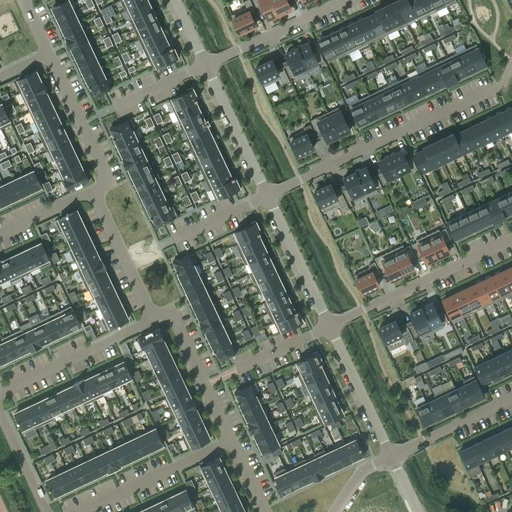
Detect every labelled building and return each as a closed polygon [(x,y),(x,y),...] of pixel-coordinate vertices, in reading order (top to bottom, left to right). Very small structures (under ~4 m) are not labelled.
[(120,0),(124,10),(145,0),(120,0)] [(146,0),(145,0),(124,10),(125,11),(126,10),(130,19),(129,19),(129,20),(152,9),(150,3),(148,4),(146,0)] [(246,8),(230,15),(239,33),(255,26),(251,16),(256,13),(249,0),(246,0),(243,2),(246,8)] [(279,14),(272,0),(251,0),(258,12),(263,10),(268,20),(279,14)] [(272,0),(279,14),(280,14),(281,16),(286,14),(285,12),(290,9),(286,0),(272,0)] [(398,0),(396,2),(405,21),(414,16),(406,0),(398,0)] [(418,0),(406,0),(414,16),(424,12),(418,0)] [(430,0),(418,0),(424,12),(434,7),(430,0)] [(442,0),(430,0),(434,7),(436,12),(446,7),(442,0)] [(72,11),(67,1),(52,8),(56,19),(72,11)] [(396,2),(386,6),(397,30),(407,25),(405,21),(396,2)] [(386,6),(376,11),(377,13),(387,34),(397,30),(386,6)] [(152,9),(129,20),(134,30),(156,19),(154,15),(155,15),(152,9)] [(61,28),(72,23),(77,21),(72,11),(56,19),(61,28)] [(377,13),(367,17),(377,39),(387,34),(377,13)] [(377,39),(367,17),(363,19),(362,17),(358,19),(359,21),(357,22),(368,44),(377,39)] [(156,19),(134,30),(138,39),(162,28),(159,23),(157,23),(156,19)] [(65,38),(66,38),(81,31),(77,21),(72,23),(61,28),(65,38)] [(368,44),(357,22),(353,24),(352,22),(348,24),(349,26),(348,26),(358,48),(368,44)] [(338,29),(339,30),(338,31),(348,53),(358,48),(348,26),(344,28),(343,27),(338,29)] [(162,28),(138,39),(143,49),(165,39),(163,35),(164,34),(162,28)] [(71,48),(86,41),(81,31),(66,38),(65,38),(64,38),(69,49),(71,48),(70,48),(71,48)] [(348,53),(338,31),(334,33),(333,31),(329,33),(329,35),(328,36),(338,58),(348,53)] [(320,40),(318,41),(328,62),(338,58),(328,36),(324,38),(323,36),(319,38),(320,40)] [(165,39),(143,49),(148,59),(172,47),(169,48),(165,39)] [(71,48),(75,58),(90,50),(86,41),(71,48),(70,48),(71,48)] [(323,61),(318,51),(313,53),(308,44),(302,47),(301,45),(297,47),(298,49),(297,49),(308,73),(319,67),(318,64),(323,61)] [(476,44),(466,49),(476,70),(486,65),(483,59),(485,58),(483,53),(481,54),(476,44)] [(172,47),(148,59),(148,60),(149,59),(153,69),(172,60),(172,62),(178,59),(172,47)] [(308,73),(297,49),(296,50),(295,48),(290,50),(291,52),(286,54),(290,64),(285,67),(290,77),(295,75),(297,78),(308,73)] [(466,49),(456,54),(466,74),(476,70),(466,49)] [(80,67),(90,62),(95,60),(90,50),(75,58),(80,67)] [(456,54),(446,58),(457,81),(457,80),(456,79),(466,74),(456,54)] [(446,58),(437,63),(447,85),(457,81),(446,58)] [(80,67),(84,77),(100,70),(95,60),(90,62),(80,67)] [(283,68),(277,71),(272,61),(256,68),(264,86),(280,79),(282,84),(289,81),(283,68)] [(447,85),(437,63),(427,68),(436,88),(446,84),(447,85)] [(436,88),(427,68),(417,72),(427,93),(428,92),(433,90),(432,90),(436,88)] [(89,87),(100,82),(104,80),(100,70),(84,77),(89,87)] [(36,72),(14,82),(19,93),(42,82),(40,82),(36,72)] [(417,72),(419,77),(410,81),(408,77),(407,77),(417,97),(427,93),(417,72)] [(407,77),(398,81),(407,102),(409,101),(409,102),(413,99),(417,97),(407,77)] [(94,97),(109,90),(104,80),(100,82),(89,87),(94,97)] [(407,102),(398,81),(388,86),(397,106),(399,106),(403,104),(407,102)] [(42,82),(19,93),(19,94),(20,93),(25,102),(47,92),(42,82)] [(397,106),(388,86),(378,91),(388,111),(397,106)] [(174,111),(197,100),(191,88),(186,91),(187,92),(169,101),(174,111)] [(378,91),(368,95),(378,116),(379,115),(384,113),(388,111),(378,91)] [(47,92),(25,102),(29,112),(50,102),(46,93),(47,92)] [(368,95),(358,100),(368,120),(369,120),(370,120),(374,118),(378,116),(368,95)] [(178,121),(199,111),(195,102),(197,100),(174,111),(178,121)] [(368,120),(358,100),(348,105),(358,125),(360,124),(360,125),(364,122),(368,120)] [(50,102),(29,112),(34,122),(55,112),(50,102)] [(2,105),(0,105),(0,127),(1,129),(11,125),(2,105)] [(338,107),(327,112),(339,136),(340,138),(344,136),(343,134),(345,134),(344,133),(349,131),(346,125),(345,121),(350,119),(345,108),(339,110),(338,107)] [(506,111),(502,113),(511,130),(511,129),(511,108),(511,109),(510,107),(505,109),(506,111)] [(205,120),(202,114),(201,115),(199,111),(178,121),(183,131),(205,120)] [(501,135),(511,130),(502,113),(501,113),(500,111),(496,113),(496,115),(492,117),(501,135)] [(55,112),(34,122),(38,131),(37,132),(59,122),(55,112)] [(339,136),(327,112),(310,120),(317,134),(317,135),(322,132),(324,136),(327,142),(331,140),(332,140),(333,139),(333,141),(338,139),(337,137),(339,136)] [(501,135),(492,117),(491,118),(490,116),(486,118),(487,120),(483,122),(491,139),(501,135)] [(113,140),(135,129),(130,119),(109,129),(114,138),(113,138),(113,140)] [(186,141),(208,130),(206,127),(208,126),(205,120),(183,131),(187,140),(186,140),(186,141)] [(59,122),(37,132),(42,142),(64,132),(59,122)] [(491,139),(483,122),(473,126),(481,144),(491,139)] [(315,135),(310,125),(303,128),(304,130),(288,138),(297,156),(308,151),(308,150),(313,148),(309,138),(315,135)] [(481,144),(473,126),(463,131),(471,149),(481,144)] [(132,131),(135,130),(135,129),(113,140),(114,140),(119,149),(140,139),(139,139),(136,140),(132,131)] [(191,151),(214,140),(212,134),(210,134),(208,130),(186,141),(191,151)] [(471,149),(463,131),(454,136),(453,134),(462,153),(471,149)] [(64,132),(42,142),(47,152),(68,141),(64,132)] [(452,158),(462,153),(453,134),(443,139),(452,158)] [(144,149),(140,139),(119,149),(123,158),(122,159),(144,149)] [(452,158),(443,139),(433,143),(442,162),(452,158)] [(196,160),(217,150),(216,146),(217,145),(214,140),(191,151),(196,160)] [(68,141),(47,152),(48,152),(52,161),(73,151),(68,141)] [(442,162),(433,143),(423,148),(432,167),(442,162)] [(432,167),(423,148),(424,150),(414,154),(422,172),(432,167)] [(127,169),(150,158),(148,159),(144,150),(144,149),(122,159),(127,169)] [(200,170),(224,159),(221,153),(219,154),(217,150),(196,160),(200,170)] [(73,151),(52,161),(53,161),(56,160),(60,169),(57,170),(57,171),(78,161),(73,151)] [(391,156),(389,156),(398,175),(409,170),(410,172),(416,169),(411,158),(406,161),(404,157),(401,151),(395,154),(394,152),(390,154),(391,156)] [(388,180),(398,175),(389,156),(388,157),(388,155),(383,157),(384,159),(378,162),(381,168),(383,172),(377,174),(383,185),(389,182),(388,180)] [(155,168),(150,158),(127,169),(127,170),(128,169),(133,178),(155,168)] [(227,170),(225,166),(226,165),(224,159),(200,170),(205,180),(227,170)] [(78,161),(57,171),(61,180),(61,181),(84,170),(82,170),(78,161)] [(159,178),(155,168),(133,178),(137,188),(159,178)] [(355,172),(354,173),(366,197),(377,192),(375,188),(381,186),(376,175),(370,178),(368,174),(366,168),(360,170),(359,169),(355,171),(355,172)] [(84,170),(61,181),(66,191),(89,181),(84,170)] [(209,190),(234,178),(231,179),(227,170),(205,180),(209,190)] [(33,172),(23,176),(30,192),(41,187),(33,172)] [(354,202),(366,197),(354,173),(343,178),(346,184),(348,188),(342,191),(343,191),(347,201),(352,198),(354,202)] [(30,192),(23,176),(13,181),(21,197),(30,192)] [(157,179),(159,178),(137,188),(142,198),(162,188),(157,179)] [(240,190),(234,178),(209,190),(210,190),(211,190),(215,199),(234,191),(234,192),(240,190)] [(21,197),(13,181),(3,186),(11,201),(21,197)] [(341,208),(347,205),(341,192),(335,194),(331,185),(325,187),(314,192),(324,213),(340,205),(341,208)] [(11,201),(3,186),(0,187),(0,203),(1,206),(11,201)] [(160,190),(162,189),(162,188),(142,198),(147,207),(167,198),(167,197),(164,199),(160,190)] [(511,211),(511,208),(505,195),(496,200),(504,217),(504,216),(511,211)] [(150,218),(173,207),(173,206),(172,207),(167,198),(147,207),(151,217),(150,217),(150,218)] [(504,217),(496,200),(486,204),(494,222),(504,217)] [(494,222),(486,204),(476,209),(484,225),(493,220),(494,222)] [(178,217),(173,207),(150,218),(151,219),(152,218),(156,227),(178,217)] [(484,225),(476,209),(466,213),(474,230),(484,225)] [(81,221),(76,211),(68,215),(68,213),(66,214),(67,215),(54,221),(59,232),(81,221)] [(474,230),(466,213),(457,218),(464,234),(474,230)] [(365,217),(357,221),(359,227),(368,223),(365,217)] [(464,234),(457,218),(446,223),(454,239),(464,234)] [(86,231),(81,221),(59,232),(61,232),(65,241),(86,231)] [(250,225),(233,233),(237,243),(235,244),(236,245),(260,233),(254,221),(249,224),(250,225)] [(444,243),(450,240),(445,229),(439,232),(438,230),(427,235),(438,258),(439,257),(440,259),(444,257),(443,255),(444,255),(449,252),(444,243)] [(68,251),(90,241),(86,231),(65,241),(68,240),(73,249),(68,251)] [(240,254),(262,244),(258,235),(260,234),(260,233),(236,245),(240,254)] [(438,258),(427,235),(416,240),(417,242),(411,245),(416,256),(422,253),(426,263),(431,261),(438,258)] [(73,261),(95,251),(90,241),(68,251),(73,261)] [(50,264),(41,244),(30,249),(40,268),(50,264)] [(245,264),(268,253),(265,247),(264,248),(262,244),(240,254),(245,264)] [(415,257),(409,246),(404,249),(402,245),(391,250),(402,275),(409,272),(409,271),(414,269),(409,259),(415,257)] [(40,268),(30,249),(21,253),(30,273),(31,273),(30,272),(39,268),(39,269),(40,268)] [(402,275),(391,250),(374,258),(381,272),(387,270),(391,280),(396,277),(396,278),(402,275)] [(78,271),(101,260),(101,259),(99,260),(95,251),(73,261),(74,261),(79,270),(77,270),(78,271)] [(30,273),(21,253),(11,258),(20,278),(30,273)] [(249,274),(271,264),(269,260),(271,259),(268,253),(245,264),(245,265),(247,264),(251,273),(249,274)] [(193,265),(188,255),(172,262),(177,271),(176,272),(177,273),(193,265)] [(20,278),(11,258),(2,262),(1,261),(0,261),(11,282),(20,278)] [(106,269),(101,260),(78,271),(82,280),(106,269)] [(0,261),(0,284),(9,280),(10,282),(11,282),(0,261)] [(374,276),(379,273),(374,262),(368,265),(369,268),(353,275),(362,294),(373,288),(378,285),(374,276)] [(274,266),(273,267),(271,264),(249,274),(254,284),(277,273),(274,266)] [(197,275),(193,265),(177,273),(182,282),(197,275)] [(511,270),(511,268),(501,272),(511,294),(510,290),(511,288),(511,270)] [(109,280),(104,271),(106,270),(106,269),(82,280),(87,290),(109,280)] [(496,275),(491,277),(502,299),(511,294),(501,272),(500,273),(499,271),(495,273),(496,275)] [(259,294),(280,283),(279,279),(280,279),(277,273),(254,284),(259,294)] [(187,292),(197,287),(202,285),(197,275),(182,282),(186,292),(187,292)] [(486,280),(482,282),(492,304),(502,299),(491,277),(490,278),(489,276),(485,278),(486,280)] [(113,290),(109,280),(87,290),(87,291),(88,290),(93,299),(113,290)] [(476,284),(472,286),(482,308),(492,304),(482,282),(480,282),(479,281),(475,283),(476,284)] [(282,287),(280,283),(259,294),(263,292),(267,301),(263,303),(287,292),(284,286),(282,287)] [(207,294),(202,285),(197,287),(187,292),(191,302),(207,294)] [(472,286),(462,291),(473,313),(482,308),(472,286)] [(98,309),(118,299),(113,290),(93,299),(93,300),(94,299),(98,309)] [(462,291),(452,295),(463,317),(473,313),(462,291)] [(290,303),(288,299),(289,298),(287,292),(263,303),(268,313),(290,303)] [(196,311),(211,304),(207,294),(191,302),(196,311)] [(453,322),(463,317),(452,295),(442,300),(453,322)] [(123,309),(118,299),(98,309),(99,309),(101,308),(105,317),(101,319),(123,309)] [(272,323),(297,311),(294,312),(290,303),(268,313),(272,323)] [(448,321),(443,310),(437,313),(432,303),(427,306),(427,305),(421,309),(432,333),(443,327),(442,324),(448,321)] [(216,314),(211,304),(196,311),(200,321),(216,314)] [(80,326),(70,306),(60,311),(69,331),(80,326)] [(127,319),(123,309),(101,319),(106,330),(118,324),(119,325),(120,324),(120,323),(127,319)] [(432,333),(421,309),(414,311),(414,312),(410,314),(414,324),(409,326),(414,337),(419,335),(421,338),(432,333)] [(69,331),(60,311),(50,316),(60,336),(69,331)] [(303,323),(297,311),(272,323),(273,323),(274,323),(278,333),(297,324),(297,326),(303,323)] [(205,331),(221,324),(216,314),(200,321),(199,321),(204,332),(205,331)] [(60,336),(50,316),(41,320),(50,340),(60,336)] [(50,340),(41,320),(31,325),(41,346),(41,345),(50,340)] [(413,340),(407,327),(400,331),(398,327),(395,321),(379,328),(389,351),(413,340)] [(225,333),(221,324),(205,331),(210,341),(225,333)] [(41,346),(31,325),(30,325),(31,327),(23,331),(22,329),(21,330),(31,351),(41,346)] [(137,340),(141,350),(164,339),(159,329),(137,340)] [(31,351),(21,330),(11,334),(21,354),(30,350),(31,351)] [(213,351),(230,343),(225,333),(210,341),(214,350),(213,351)] [(21,354),(11,334),(2,339),(11,359),(21,354)] [(1,339),(3,343),(0,344),(0,361),(1,364),(11,359),(2,339),(1,339)] [(164,340),(164,339),(141,350),(142,351),(145,349),(150,358),(167,350),(163,341),(164,340)] [(235,353),(230,343),(213,351),(214,352),(215,352),(219,361),(235,353)] [(511,348),(503,353),(511,370),(511,369),(511,348)] [(172,360),(167,350),(150,358),(154,368),(172,360)] [(322,364),(316,352),(311,354),(312,356),(297,363),(301,373),(297,375),(322,364)] [(414,372),(443,360),(441,353),(412,366),(414,372)] [(503,353),(493,358),(501,374),(511,370),(503,353)] [(493,358),(484,362),(491,379),(501,374),(493,358)] [(157,379),(176,369),(172,360),(154,368),(159,377),(156,378),(157,379)] [(122,385),(132,380),(123,362),(113,367),(122,385)] [(484,362),(474,367),(482,384),(491,379),(484,362)] [(322,364),(297,375),(302,385),(324,375),(320,366),(322,364)] [(122,385),(113,367),(103,372),(111,387),(120,383),(121,385),(122,385)] [(181,379),(176,369),(157,379),(161,389),(181,379)] [(111,387),(103,372),(94,376),(103,396),(104,396),(102,392),(111,387)] [(308,394),(330,384),(327,378),(326,379),(324,375),(302,385),(302,386),(307,384),(311,392),(307,394),(308,394)] [(103,396),(94,376),(84,381),(84,379),(83,379),(93,401),(103,396)] [(474,376),(463,381),(465,385),(473,401),(483,397),(474,376)] [(93,401),(83,379),(73,384),(84,405),(93,401)] [(165,399),(186,389),(181,379),(161,389),(164,388),(168,397),(165,398),(165,399)] [(84,405),(73,384),(74,386),(64,390),(73,409),(74,409),(73,408),(82,403),(83,406),(84,405)] [(333,390),(330,384),(308,394),(312,404),(333,394),(331,391),(333,390)] [(250,385),(234,393),(239,402),(238,402),(238,404),(239,403),(255,396),(250,385)] [(444,390),(453,411),(463,406),(456,390),(454,385),(444,390)] [(473,401),(465,385),(456,390),(463,406),(473,401)] [(168,409),(192,398),(190,398),(186,389),(165,399),(169,408),(168,409)] [(73,409),(64,390),(55,395),(63,414),(73,409)] [(436,399),(444,415),(453,411),(444,390),(434,395),(436,399)] [(316,414),(338,404),(333,394),(312,404),(317,414),(316,414)] [(63,414),(55,395),(45,399),(54,419),(55,419),(54,417),(63,413),(63,414)] [(259,406),(255,396),(239,403),(244,413),(259,406)] [(173,419),(196,408),(192,398),(168,409),(173,419)] [(54,419),(45,399),(35,404),(44,424),(54,419)] [(427,404),(426,404),(434,420),(444,415),(436,399),(427,404)] [(426,401),(415,406),(424,425),(434,420),(426,404),(427,404),(426,401)] [(44,424),(35,404),(25,409),(35,428),(44,424)] [(343,414),(338,404),(316,414),(321,425),(343,414)] [(248,423),(264,415),(259,406),(244,413),(248,422),(248,423)] [(197,408),(196,408),(173,419),(173,420),(178,417),(182,426),(180,427),(180,428),(200,418),(195,409),(197,408)] [(35,428),(25,409),(15,413),(18,420),(17,421),(18,423),(19,422),(24,432),(34,428),(34,429),(35,428)] [(269,425),(264,415),(248,423),(248,422),(247,423),(252,433),(253,433),(253,432),(269,425)] [(182,438),(204,428),(200,418),(180,428),(184,437),(182,438)] [(273,435),(269,425),(253,432),(253,433),(258,442),(273,435)] [(209,439),(204,428),(182,438),(187,449),(209,439)] [(511,436),(508,428),(499,433),(506,449),(511,446),(511,436)] [(162,445),(155,429),(145,434),(152,449),(162,445)] [(499,433),(489,438),(497,454),(506,449),(499,433)] [(152,449),(145,434),(135,439),(142,454),(152,449)] [(278,445),(273,435),(258,442),(262,452),(278,445)] [(344,441),(343,442),(352,461),(364,455),(360,448),(361,448),(360,446),(358,447),(354,438),(344,443),(344,441)] [(489,438),(479,442),(487,459),(497,454),(489,438)] [(142,454),(135,439),(125,443),(133,459),(142,454)] [(352,461),(343,442),(333,446),(342,465),(352,461)] [(487,459),(479,442),(469,447),(477,463),(487,459)] [(133,459),(125,443),(115,448),(123,463),(133,459)] [(342,465),(333,446),(333,447),(335,450),(326,454),(324,450),(323,450),(333,470),(339,467),(342,465)] [(481,472),(477,463),(469,447),(459,452),(461,457),(460,458),(462,463),(464,463),(471,477),(481,472)] [(123,463),(115,448),(106,452),(114,469),(120,467),(119,465),(123,463)] [(333,470),(323,450),(313,454),(324,476),(323,474),(333,470)] [(114,469),(106,452),(96,457),(103,473),(107,471),(108,472),(114,469)] [(324,476),(313,454),(313,455),(314,456),(305,460),(304,459),(314,480),(324,476)] [(103,473),(96,457),(86,462),(93,477),(103,473)] [(204,479),(224,469),(219,459),(199,468),(204,479)] [(314,480),(304,459),(294,464),(303,484),(313,479),(313,481),(314,480)] [(93,477),(86,462),(76,466),(84,482),(93,477)] [(303,484),(294,464),(293,464),(295,468),(287,473),(285,468),(284,468),(294,488),(303,484)] [(84,482),(76,466),(67,471),(74,486),(84,482)] [(294,488),(284,468),(273,473),(283,493),(294,488)] [(211,487),(228,479),(224,469),(204,479),(206,478),(211,487)] [(74,486),(67,471),(57,476),(64,491),(74,486)] [(64,491),(57,476),(47,480),(50,487),(49,488),(49,489),(51,489),(54,496),(64,491)] [(233,489),(228,479),(211,487),(215,497),(233,489)] [(217,508),(238,499),(233,489),(215,497),(220,506),(217,508)] [(191,511),(195,510),(185,490),(175,495),(183,511),(191,511)] [(183,511),(175,495),(165,500),(171,511),(179,511),(182,511),(183,511)] [(234,511),(242,508),(238,499),(217,508),(218,511),(234,511)] [(171,511),(165,500),(156,504),(159,511),(171,511)]
